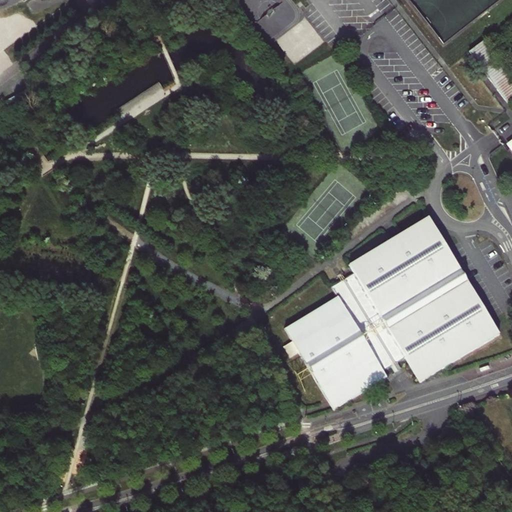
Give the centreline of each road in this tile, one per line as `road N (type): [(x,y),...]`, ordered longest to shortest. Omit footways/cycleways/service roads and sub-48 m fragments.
road 1 (tertiary): [(511,370),(64,511)]
road 2 (tertiary): [(99,511),(511,380)]
road 3 (residential): [(511,231),(466,167),(440,177),(434,198),(443,219),(491,227),(511,255)]
